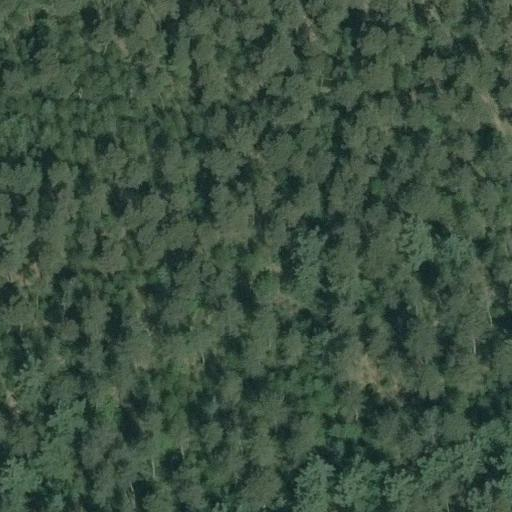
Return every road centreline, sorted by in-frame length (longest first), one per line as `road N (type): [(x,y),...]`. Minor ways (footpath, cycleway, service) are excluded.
road 1 (track): [(0,416),(511,177)]
road 2 (track): [(511,160),(423,0)]
